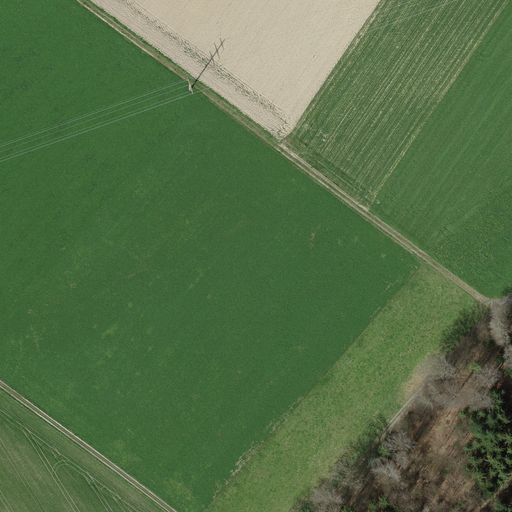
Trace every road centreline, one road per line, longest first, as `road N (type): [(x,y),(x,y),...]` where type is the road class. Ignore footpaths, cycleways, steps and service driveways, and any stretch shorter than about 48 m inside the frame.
road 1 (track): [(498,313),(80,0)]
road 2 (track): [(322,511),(451,360),(511,305)]
road 3 (track): [(170,511),(0,383)]
